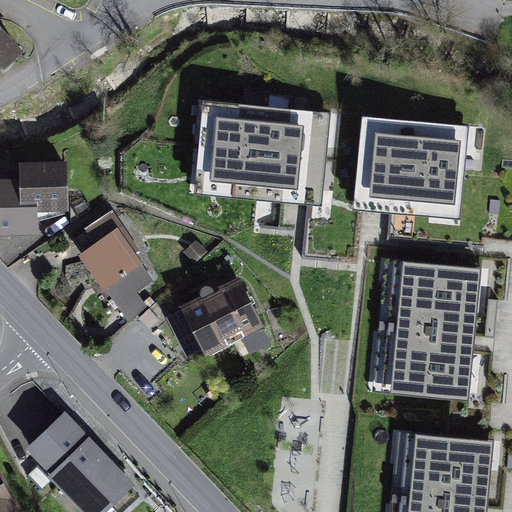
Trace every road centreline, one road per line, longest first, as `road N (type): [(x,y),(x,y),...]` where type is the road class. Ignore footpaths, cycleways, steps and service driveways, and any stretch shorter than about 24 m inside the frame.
road 1 (secondary): [(217,511),(49,333)]
road 2 (residential): [(162,0),(0,91)]
